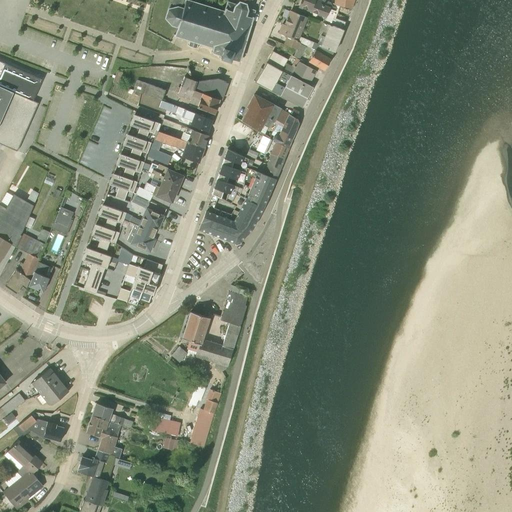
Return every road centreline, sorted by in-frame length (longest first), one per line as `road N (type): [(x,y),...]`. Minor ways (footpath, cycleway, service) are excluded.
road 1 (track): [(223,511),(295,226),(335,112)]
road 2 (unclassified): [(95,335),(60,477),(35,511)]
road 3 (residential): [(232,260),(262,223),(306,117)]
road 4 (tertiary): [(186,228),(238,79)]
road 5 (residential): [(306,117),(358,0)]
